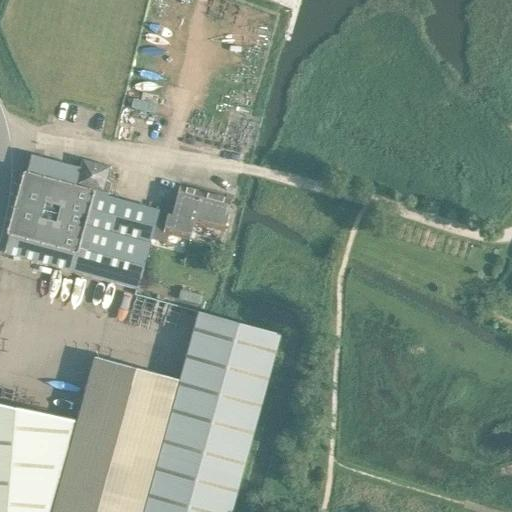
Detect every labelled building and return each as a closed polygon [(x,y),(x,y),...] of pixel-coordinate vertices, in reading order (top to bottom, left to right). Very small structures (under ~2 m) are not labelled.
[(138,288),(151,238),(158,210),(159,209),(108,195),(111,183),(107,182),(111,166),(83,159),(80,167),(32,155),(28,171),(25,170),(23,172),(8,234),(11,234),(6,253),(138,288)] [(190,240),(192,233),(194,223),(193,223),(201,191),(181,185),(174,214),(168,213),(158,210),(151,238),(166,242),(169,234),(190,240)] [(224,231),(232,199),(201,191),(193,223),(194,223),(224,231)] [(178,297),(201,304),(204,295),(181,288),(178,297)] [(200,311),(180,379),(143,511),(231,511),(281,333),(200,311)] [(94,356),(52,511),(143,511),(180,379),(94,356)] [(0,511),(48,511),(75,420),(0,403),(0,511)]
